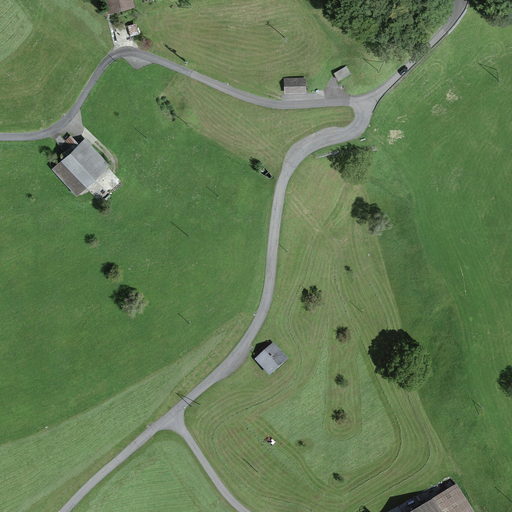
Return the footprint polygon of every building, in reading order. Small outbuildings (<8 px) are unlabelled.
[(131,0),(107,0),(110,11),(133,6),(131,0)] [(115,23),(118,40),(132,38),(129,21),(115,23)] [(346,65),(334,71),(339,80),(351,74),(346,66),(346,65)] [(306,82),(282,82),(283,92),(306,91),(306,82)] [(83,135),(50,165),(53,168),(75,191),(107,161),(83,135)] [(272,342),(254,357),(267,373),(285,358),(272,342)] [(407,384),(386,357),(370,370),(390,396),(407,384)] [(473,511),(458,484),(410,511),(473,511)]
